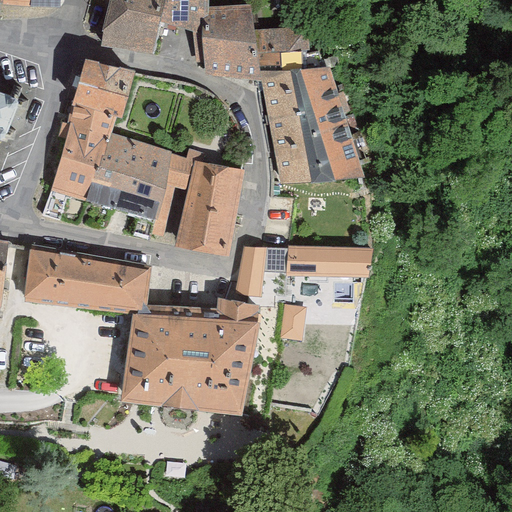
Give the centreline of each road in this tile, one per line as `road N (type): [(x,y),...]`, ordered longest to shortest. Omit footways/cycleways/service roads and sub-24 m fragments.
road 1 (residential): [(66,48),(169,66),(221,84),(246,104),(260,141),(257,202),(242,247),(235,262),(220,264),(0,227)]
road 2 (residential): [(66,48),(24,205),(0,220)]
